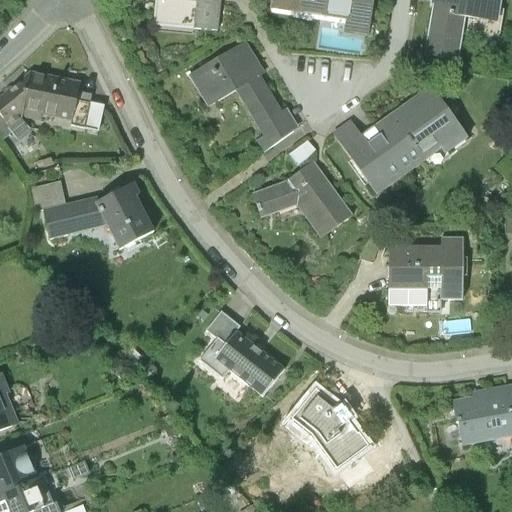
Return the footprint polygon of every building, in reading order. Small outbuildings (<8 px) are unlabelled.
[(157,0),(155,28),(215,35),(218,0),(157,0)] [(270,0),(268,14),(298,18),(300,0),(270,0)] [(364,41),(370,0),(300,0),(298,18),(344,25),(343,38),(364,41)] [(432,0),(432,7),(435,7),(427,59),(457,64),(463,19),(484,23),(482,37),(491,38),(490,41),(499,42),(504,15),(499,14),(501,0),(432,0)] [(244,48),(188,81),(206,111),(235,93),(264,142),(256,147),(261,156),(297,135),(285,115),(280,118),(258,81),(262,78),(244,48)] [(37,122),(39,114),(30,76),(0,100),(0,119),(6,128),(18,119),(20,118),(37,122)] [(77,85),(30,76),(39,114),(69,120),(76,91),(77,85)] [(76,91),(69,120),(68,126),(96,132),(102,107),(87,104),(90,94),(76,91)] [(350,128),(334,139),(377,199),(441,153),(444,157),(466,142),(430,92),(360,142),(350,128)] [(0,119),(0,140),(1,141),(9,135),(13,141),(27,131),(18,119),(6,128),(0,119)] [(307,147),(289,158),(297,170),(317,156),(307,147)] [(288,187),(252,198),(260,221),(297,209),(323,242),(351,221),(314,169),(288,187)] [(59,184),(28,191),(33,214),(43,212),(65,207),(59,184)] [(135,186),(98,204),(107,226),(120,248),(154,230),(136,196),(140,193),(135,186)] [(50,239),(107,226),(98,204),(96,199),(65,207),(43,212),(50,239)] [(366,239),(359,260),(372,264),(379,243),(366,239)] [(444,252),(390,250),(388,301),(460,304),(462,245),(444,244),(444,252)] [(206,332),(217,341),(199,363),(221,380),(229,371),(215,360),(235,334),(239,330),(220,314),(206,332)] [(235,334),(215,360),(229,371),(262,398),(283,372),(235,334)] [(0,431),(10,428),(0,403),(0,397),(7,394),(0,377),(0,431)] [(317,388),(289,421),(310,438),(336,470),(360,453),(368,447),(342,409),(317,388)] [(475,402),(453,406),(455,419),(455,423),(458,423),(462,446),(465,446),(511,438),(511,422),(511,417),(511,416),(511,390),(474,397),(475,402)] [(455,419),(433,422),(441,466),(467,461),(465,446),(462,446),(458,423),(455,423),(455,419)] [(0,457),(0,495),(36,481),(32,472),(34,467),(31,460),(26,458),(22,449),(0,457)] [(373,471),(360,453),(336,470),(349,489),(373,471)] [(84,462),(67,469),(72,480),(88,473),(84,462)] [(36,481),(0,495),(0,511),(35,511),(53,505),(52,504),(42,479),(36,481)] [(53,505),(35,511),(59,511),(56,503),(52,504),(53,505)]
